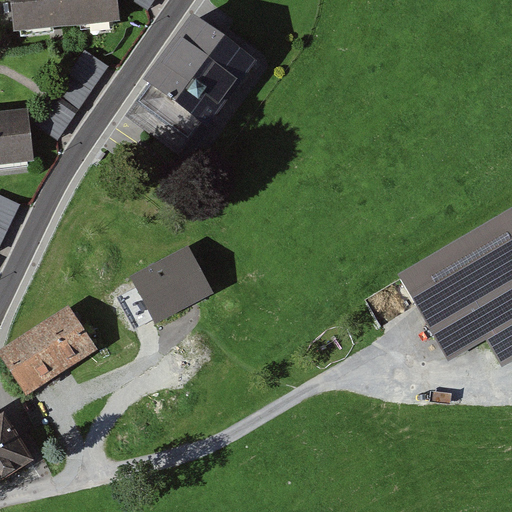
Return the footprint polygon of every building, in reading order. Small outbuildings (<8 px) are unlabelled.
[(118,0),(12,0),(17,32),(121,20),(118,0)] [(134,0),(148,10),(155,0),(134,0)] [(260,63),(196,17),(147,84),(210,130),(260,63)] [(85,52),(71,75),(90,87),(105,64),(85,52)] [(32,112),(0,115),(0,168),(38,164),(32,112)] [(0,196),(0,252),(21,206),(0,196)] [(511,209),(399,275),(452,365),(488,344),(499,363),(511,355),(511,209)] [(189,249),(135,277),(161,327),(215,298),(189,249)] [(73,310),(0,356),(29,401),(102,355),(73,310)] [(0,486),(37,466),(7,412),(0,415),(0,486)]
